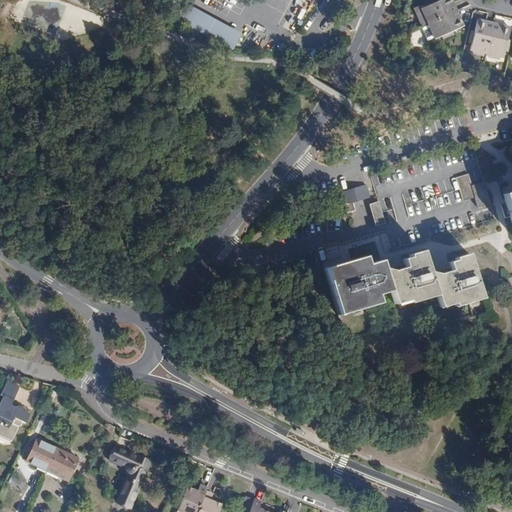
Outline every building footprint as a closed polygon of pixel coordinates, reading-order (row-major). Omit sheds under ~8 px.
[(427,20),(429,23),(456,11),(452,3),(454,3),(452,0),(437,0),(428,5),(422,7),(423,10),(427,20)] [(182,8),(175,19),(233,50),(238,40),(241,34),(185,3),(182,8)] [(429,23),(429,24),(434,36),(435,37),(442,34),(452,30),(464,24),(460,16),(458,17),(456,11),(429,23)] [(483,53),(486,54),(493,25),(485,23),(486,22),(477,20),(474,32),(471,43),(470,50),(473,50),(483,53)] [(493,25),(486,54),(488,54),(499,57),(502,57),(503,51),(506,40),(509,28),(500,25),(500,27),(493,25)] [(281,43),(278,50),(283,53),(286,46),(281,43)] [(468,175),(456,178),(462,202),(475,198),(478,208),(490,205),(486,190),(490,189),(486,176),(482,177),(484,183),(471,186),(468,175)] [(353,201),(344,204),(346,213),(355,210),(353,201)] [(378,202),(369,204),(376,226),(385,223),(378,202)] [(384,268),(390,291),(394,304),(408,300),(409,303),(437,295),(430,272),(423,250),(409,254),(410,257),(403,259),(405,267),(399,269),(400,273),(394,274),(392,271),(384,268)] [(430,272),(437,295),(441,308),(454,304),(455,306),(482,298),(469,254),(455,258),(456,260),(449,262),(451,270),(444,273),(445,276),(440,277),(439,274),(430,272)] [(339,266),(324,270),(338,315),(380,303),(377,295),(390,291),(384,268),(381,260),(367,264),(365,256),(351,260),(353,267),(340,270),(339,266)] [(5,389),(18,395),(22,388),(9,381),(5,389)] [(0,436),(4,438),(12,442),(19,428),(18,426),(21,422),(26,424),(30,416),(23,412),(25,410),(19,407),(18,409),(12,407),(18,395),(5,389),(2,396),(5,397),(0,408),(0,411),(0,412),(0,436)] [(47,468),(56,449),(38,441),(29,460),(47,468)] [(128,473),(114,502),(129,509),(150,463),(116,447),(109,461),(127,469),(128,473)] [(77,460),(56,449),(47,468),(68,478),(71,472),(75,474),(79,466),(75,464),(77,460)] [(196,511),(205,492),(207,488),(200,485),(197,492),(186,488),(176,511),(179,511),(196,511)] [(212,495),(205,492),(196,511),(217,511),(219,506),(209,502),(212,495)] [(246,497),(245,499),(240,511),(241,511),(264,511),(259,510),(262,502),(246,497)]
